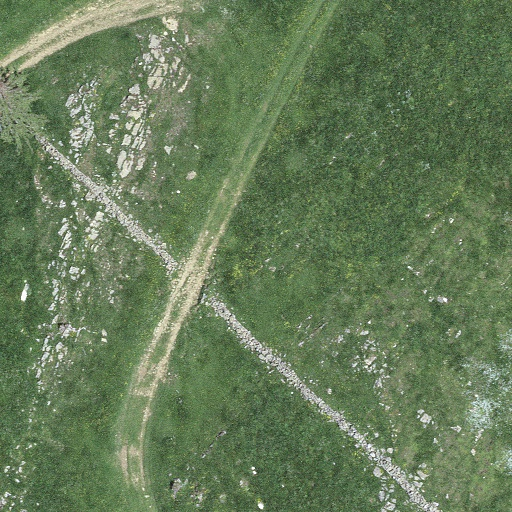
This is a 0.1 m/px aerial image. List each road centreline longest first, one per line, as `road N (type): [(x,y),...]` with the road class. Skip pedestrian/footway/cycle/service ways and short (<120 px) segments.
road 1 (track): [(142,511),(132,419),(159,339),(287,64),(330,0)]
road 2 (track): [(124,0),(66,27),(0,82)]
